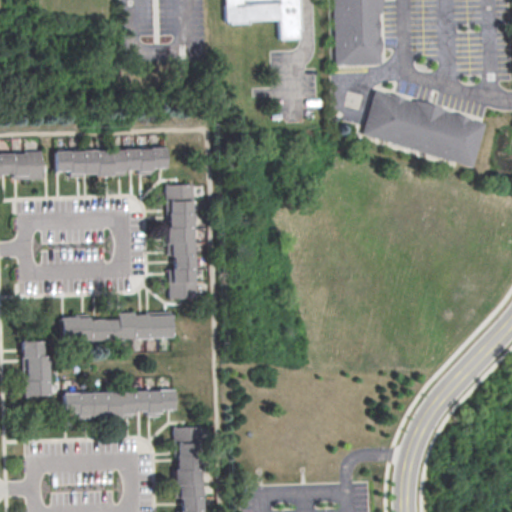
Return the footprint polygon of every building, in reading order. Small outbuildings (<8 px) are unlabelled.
[(221,0),(222,21),(276,20),(276,39),(297,38),(295,0),(221,0)] [(330,0),(332,65),(377,64),(376,14),(378,14),(377,0),(330,0)] [(371,90),(358,135),(467,168),(480,123),(371,90)] [(51,151),(51,172),(65,171),(65,174),(92,173),(92,176),(121,176),(120,170),(133,170),(133,172),(148,171),(148,169),(162,168),(161,148),(51,151)] [(0,152),(0,174),(8,174),(8,176),(9,176),(9,179),(38,179),(37,152),(0,152)] [(162,185),(190,184),(190,201),(188,202),(190,281),(193,281),(194,299),(165,299),(164,269),(170,269),(169,255),(164,256),(163,227),(165,227),(165,214),(163,214),(162,185)] [(56,317),(57,341),(169,338),(168,315),(143,315),(143,314),(129,315),(129,312),(112,313),(112,319),(85,320),(85,318),(72,319),(72,317),(56,317)] [(18,341),(19,396),(45,395),(44,355),(38,356),(38,341),(18,341)] [(59,393),(59,414),(73,413),(73,416),(100,415),(100,419),(129,418),(129,412),(141,412),(141,414),(156,413),(156,411),(170,410),(169,390),(59,393)] [(170,428),(198,427),(198,444),(196,444),(197,511),(178,511),(177,498),(172,499),(171,470),(173,470),(173,457),(171,457),(170,428)]
